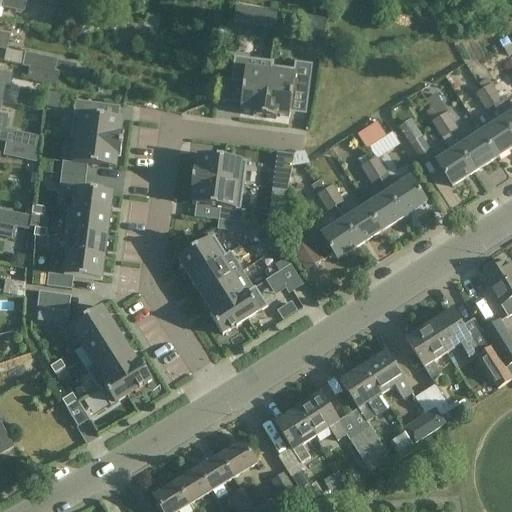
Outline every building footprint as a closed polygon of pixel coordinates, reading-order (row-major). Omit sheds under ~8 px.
[(0,0),(0,9),(24,14),(28,0),(27,0),(0,0)] [(511,6),(505,5),(500,4),(494,4),(491,15),(511,17),(511,6)] [(252,8),(249,27),(262,28),(264,9),(252,8)] [(229,37),(230,30),(220,28),(219,36),(229,37)] [(0,35),(0,50),(6,51),(6,50),(9,37),(0,35)] [(132,36),(118,36),(118,45),(132,45),(132,36)] [(26,54),(23,66),(31,67),(60,73),(75,76),(77,65),(59,61),(59,60),(26,53),(26,54)] [(264,119),(270,72),(271,73),(273,63),(235,58),(231,83),(244,85),(240,113),(253,115),(253,117),(264,119)] [(289,119),(293,94),(308,96),(312,66),(295,64),(293,75),(271,73),(270,72),(264,119),(276,120),(276,118),(289,119)] [(60,73),(31,67),(28,81),(58,87),(60,73)] [(484,91),(496,109),(504,121),(511,132),(511,105),(508,98),(503,102),(492,86),(484,91)] [(496,109),(484,91),(478,96),(489,113),(496,109)] [(120,135),(122,121),(99,118),(100,105),(75,102),(71,140),(75,141),(122,146),(123,135),(120,135)] [(449,114),(441,120),(451,135),(460,129),(449,114)] [(451,135),(441,120),(434,124),(444,138),(451,135)] [(511,151),(511,132),(504,121),(482,135),(499,160),(511,151)] [(384,153),(397,143),(382,123),(369,133),(384,153)] [(460,129),(451,135),(460,149),(476,174),(499,160),(482,135),(473,141),(463,127),(460,129)] [(12,143),(39,148),(41,136),(14,131),(12,143)] [(451,135),(444,138),(454,153),(435,165),(451,191),(476,174),(460,149),(451,135)] [(411,144),(425,165),(436,158),(422,137),(411,144)] [(116,170),(118,157),(120,157),(122,146),(75,141),(72,164),(63,163),(61,176),(86,179),(88,166),(116,170)] [(39,148),(12,143),(7,142),(4,158),(37,164),(39,148)] [(243,187),(247,163),(198,157),(197,170),(194,169),(192,181),(243,187)] [(390,194),(406,220),(425,207),(409,182),(398,188),(379,160),(370,165),(382,182),(390,194)] [(382,182),(370,165),(364,170),(375,187),(382,182)] [(272,191),(287,193),(291,174),(275,172),(272,191)] [(110,217),(113,195),(85,191),(86,179),(61,176),(60,188),(75,190),(72,212),(110,217)] [(240,212),(243,187),(192,181),(191,192),(194,193),(192,206),(220,209),(219,222),(227,223),(239,224),(243,225),(245,212),(240,212)] [(328,192),(338,208),(346,204),(336,187),(328,192)] [(338,208),(328,192),(318,198),(329,214),(338,208)] [(406,220),(390,194),(368,208),(384,234),(406,220)] [(45,208),(33,207),(32,215),(43,217),(45,208)] [(368,208),(345,222),(362,248),(384,234),(368,208)] [(107,238),(110,217),(72,212),(67,211),(65,234),(69,234),(107,238)] [(0,222),(17,226),(29,229),(31,218),(2,212),(0,222)] [(17,226),(0,222),(0,238),(14,241),(17,226)] [(362,248),(345,222),(320,238),(337,264),(362,248)] [(47,231),(35,229),(33,237),(46,239),(47,231)] [(271,238),(266,231),(256,237),(261,244),(271,238)] [(104,260),(107,238),(69,234),(67,256),(104,260)] [(223,260),(227,257),(214,237),(178,260),(190,279),(222,259),(223,260)] [(305,274),(322,264),(307,240),(290,251),(305,274)] [(101,282),(104,260),(67,256),(64,277),(48,275),(47,288),(72,291),(73,279),(101,282)] [(25,258),(17,257),(11,260),(10,267),(23,269),(25,258)] [(201,298),(234,277),(223,260),(222,259),(190,279),(201,298)] [(280,274),(290,268),(285,261),(275,267),(280,274)] [(511,272),(508,265),(482,281),(506,320),(511,316),(511,272)] [(284,281),(294,274),(290,268),(280,274),(284,281)] [(245,296),(245,295),(234,277),(201,298),(212,315),(210,317),(211,318),(245,296)] [(223,336),(268,308),(255,288),(245,295),(245,296),(211,318),(223,336)] [(69,312),(71,297),(39,293),(37,308),(69,312)] [(0,294),(0,310),(16,310),(15,294),(0,294)] [(278,312),(284,321),(296,313),(291,304),(278,312)] [(82,348),(114,327),(102,308),(70,329),(82,348)] [(451,314),(429,328),(447,357),(460,349),(468,361),(475,357),(489,346),(481,333),(473,320),(460,329),(451,314)] [(481,333),(489,346),(511,382),(511,340),(499,321),(481,333)] [(93,366),(126,346),(114,327),(82,348),(93,366)] [(447,357),(429,328),(406,343),(429,380),(437,380),(441,378),(433,366),(447,357)] [(137,363),(126,346),(93,366),(85,371),(98,390),(99,389),(137,364),(137,363)] [(511,384),(511,382),(489,346),(475,357),(500,392),(511,384)] [(385,356),(363,370),(381,399),(395,390),(403,403),(411,397),(385,356)] [(65,369),(61,362),(51,369),(55,375),(65,369)] [(111,408),(152,382),(139,362),(137,363),(137,364),(99,389),(111,408)] [(381,399),(363,370),(340,385),(366,427),(376,421),(367,408),(381,399)] [(442,418),(460,407),(458,404),(457,403),(450,407),(436,386),(424,394),(435,411),(437,409),(442,418)] [(413,446),(435,432),(444,426),(446,424),(442,418),(437,409),(435,411),(424,394),(414,400),(425,416),(403,430),(406,434),(413,446)] [(67,409),(77,402),(73,395),(62,402),(67,409)] [(321,395),(298,410),(316,438),(329,430),(337,443),(347,436),(338,423),(321,395)] [(77,402),(67,409),(65,410),(77,429),(90,421),(80,404),(79,405),(77,402)] [(298,410),(275,424),(292,450),(302,465),(311,460),(302,447),(316,438),(298,410)] [(371,428),(359,435),(374,459),(384,453),(386,452),(371,428)] [(359,435),(350,441),(366,465),(374,459),(359,435)] [(0,456),(12,450),(5,437),(0,439),(0,456)] [(223,459),(235,481),(256,468),(243,447),(223,459)] [(235,481),(223,459),(200,473),(213,495),(235,481)] [(200,473),(177,487),(190,508),(213,495),(200,473)] [(302,473),(292,479),(312,510),(326,501),(322,495),(318,498),(302,473)] [(295,494),(283,475),(271,483),(283,502),(295,494)] [(184,511),(190,508),(177,487),(153,501),(159,511),(184,511)] [(244,498),(249,506),(263,498),(258,489),(244,498)] [(252,511),(249,506),(244,498),(241,493),(233,498),(240,511),(252,511)]
